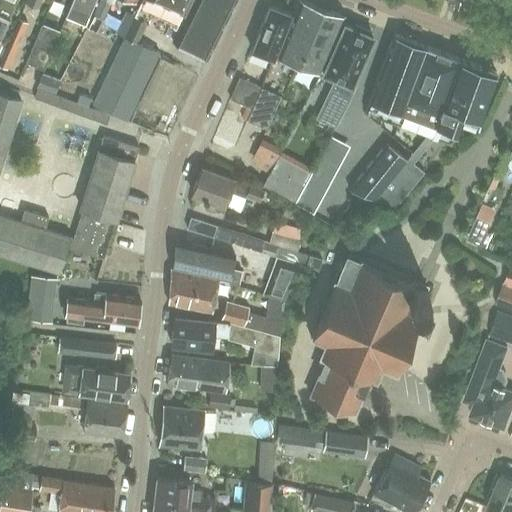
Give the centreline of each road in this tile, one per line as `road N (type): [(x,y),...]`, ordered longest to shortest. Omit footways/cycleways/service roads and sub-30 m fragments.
road 1 (residential): [(126,511),(161,236),(257,0)]
road 2 (residential): [(369,0),(511,51)]
